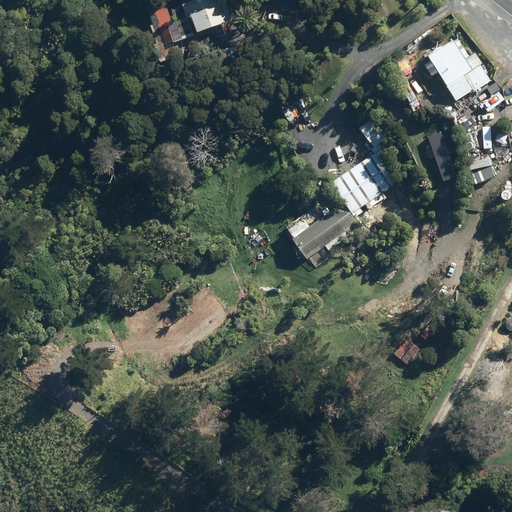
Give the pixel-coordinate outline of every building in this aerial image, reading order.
[(232,34),(227,23),(232,21),(224,0),(196,0),(186,4),(198,34),(216,27),(221,38),(232,34)] [(453,41),(429,57),(449,87),(473,71),(453,41)] [(504,98),(499,91),(481,104),(486,111),(504,98)] [(372,119),(360,129),(375,149),(387,139),(372,119)] [(399,183),(378,153),(332,184),(353,214),(399,183)] [(360,229),(343,205),(293,240),(308,261),(346,233),(348,237),(360,229)] [(364,244),(361,239),(355,242),(359,248),(364,244)] [(399,247),(393,242),(379,257),(386,263),(399,247)] [(187,358),(233,317),(208,289),(162,329),(187,358)] [(428,339),(438,326),(429,319),(419,332),(428,339)] [(422,348),(409,337),(394,353),(407,364),(422,348)]
